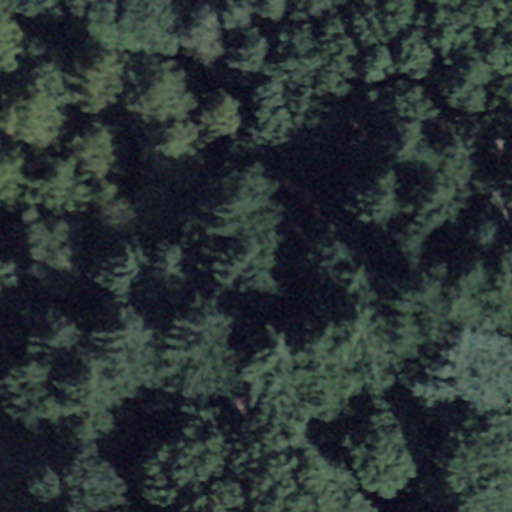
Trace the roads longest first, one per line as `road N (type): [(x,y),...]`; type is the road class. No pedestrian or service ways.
road 1 (track): [(320,511),(265,460),(249,413),(264,350),(339,293),(385,221),(397,163),(385,147),(218,90),(176,52),(180,30),(238,0)]
road 2 (track): [(264,350),(298,237),(292,210),(264,195),(145,200),(76,184),(0,145)]
